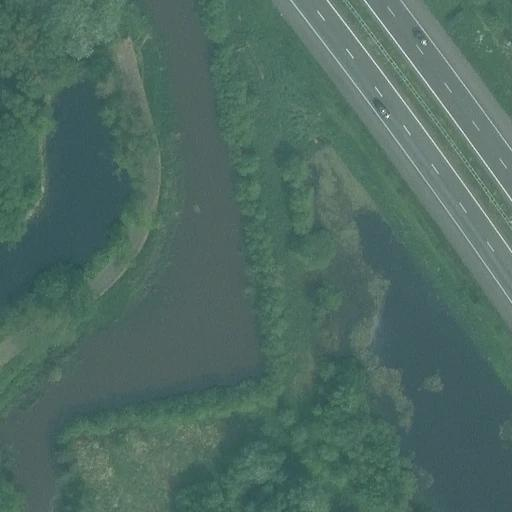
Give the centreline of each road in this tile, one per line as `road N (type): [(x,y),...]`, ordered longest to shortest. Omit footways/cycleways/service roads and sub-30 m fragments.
road 1 (motorway): [(306,0),(511,281)]
road 2 (motorway): [(511,175),(382,0)]
